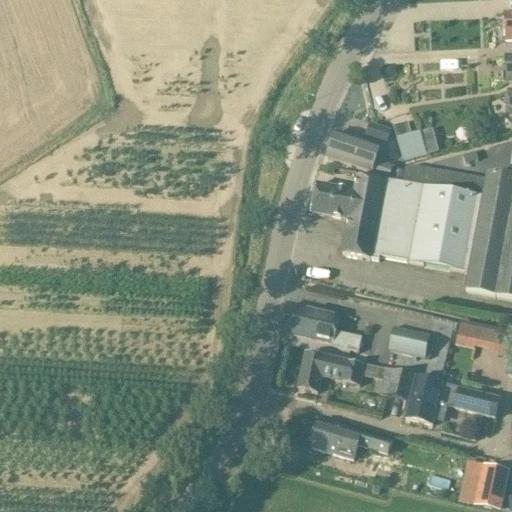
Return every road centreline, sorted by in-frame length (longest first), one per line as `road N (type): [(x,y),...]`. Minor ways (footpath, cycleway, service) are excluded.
road 1 (tertiary): [(248,393),(305,162),(352,48),(383,0)]
road 2 (residential): [(248,393),(491,457),(511,378)]
road 3 (tertiary): [(184,511),(234,435),(248,393)]
